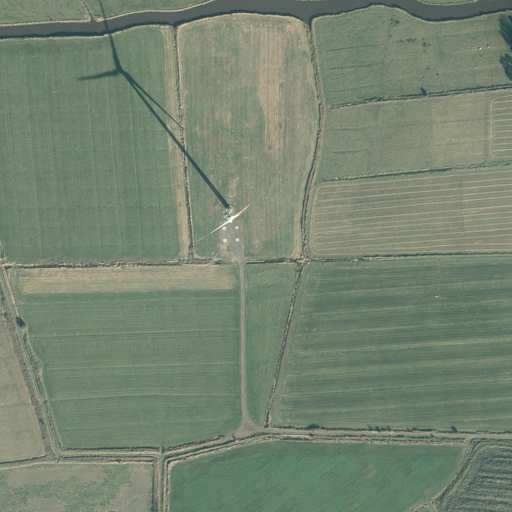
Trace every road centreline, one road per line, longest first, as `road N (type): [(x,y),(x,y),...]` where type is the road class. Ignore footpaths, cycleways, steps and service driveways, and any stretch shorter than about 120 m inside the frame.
road 1 (track): [(511,438),(273,431),(249,422),(239,240)]
road 2 (track): [(161,455),(59,454),(0,270)]
road 3 (track): [(249,422),(213,444),(161,455),(160,511)]
